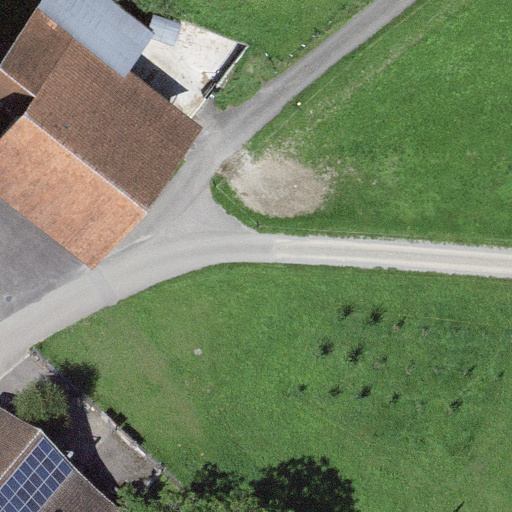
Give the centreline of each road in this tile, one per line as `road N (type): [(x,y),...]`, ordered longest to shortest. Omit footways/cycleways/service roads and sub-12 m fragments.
road 1 (residential): [(169,255),(185,195),(235,139),(403,0)]
road 2 (track): [(511,275),(169,255)]
road 3 (unclassified): [(169,255),(53,311),(0,347)]
